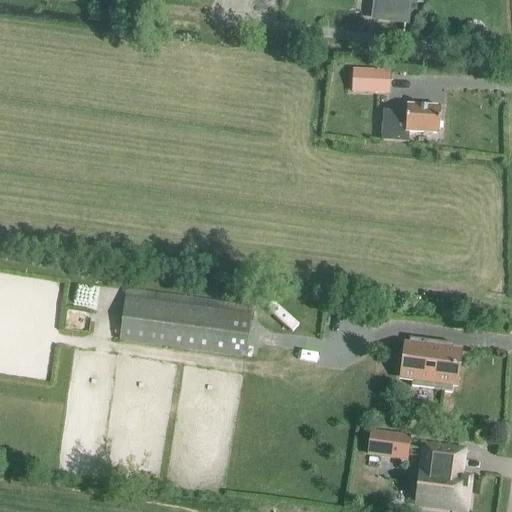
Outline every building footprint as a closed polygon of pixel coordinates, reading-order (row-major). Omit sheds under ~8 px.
[(378,0),(376,20),(405,23),(408,2),(421,4),(421,0),(378,0)] [(385,97),(387,70),(344,67),(342,85),(362,87),(361,95),(385,97)] [(439,136),(440,109),(407,108),(406,114),(383,113),(381,143),(408,144),(409,134),(439,136)] [(246,359),(251,319),(125,302),(119,341),(246,359)] [(452,354),(453,345),(410,339),(409,348),(405,347),(400,379),(412,380),(411,389),(452,394),(453,386),(457,386),(461,355),(452,354)] [(367,455),(387,457),(390,435),(370,432),(367,455)] [(460,479),(463,454),(425,449),(420,492),(427,493),(426,507),(431,508),(431,510),(447,511),(448,511),(449,510),(459,511),(461,497),(467,498),(469,481),(460,479)]
